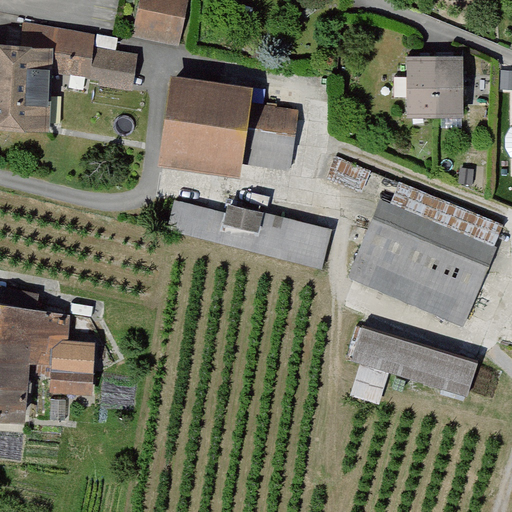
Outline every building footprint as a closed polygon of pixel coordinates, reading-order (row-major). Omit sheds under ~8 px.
[(175,49),(182,1),(174,0),(135,0),(130,43),(175,49)] [(16,47),(0,45),(0,129),(44,134),(47,80),(127,92),(133,60),(88,52),(90,37),(19,24),(16,47)] [(456,121),(456,56),(401,56),(401,121),(456,121)] [(287,167),(294,113),(247,107),(249,91),(177,81),(166,162),(237,172),(239,160),(287,167)] [(333,227),(231,203),(229,212),(175,199),(168,230),(324,267),(333,227)] [(375,204),(344,280),(458,326),(489,250),(375,204)] [(68,316),(0,302),(0,425),(15,427),(20,378),(38,378),(39,398),(83,399),(85,349),(62,347),(68,316)] [(348,393),(382,403),(391,371),(473,395),(483,360),(367,326),(348,393)]
